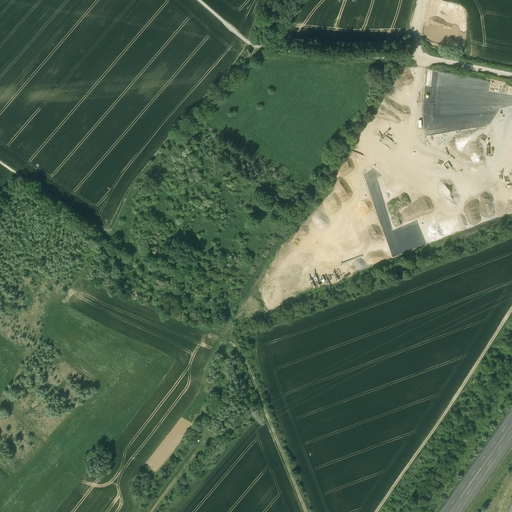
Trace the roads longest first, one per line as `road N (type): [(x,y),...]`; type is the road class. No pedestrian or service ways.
road 1 (track): [(392,57),(303,202),(222,307)]
road 2 (track): [(243,357),(252,335),(271,326),(511,235)]
road 3 (track): [(376,511),(511,309)]
road 4 (track): [(196,0),(255,46),(414,58)]
road 5 (track): [(305,511),(222,307)]
